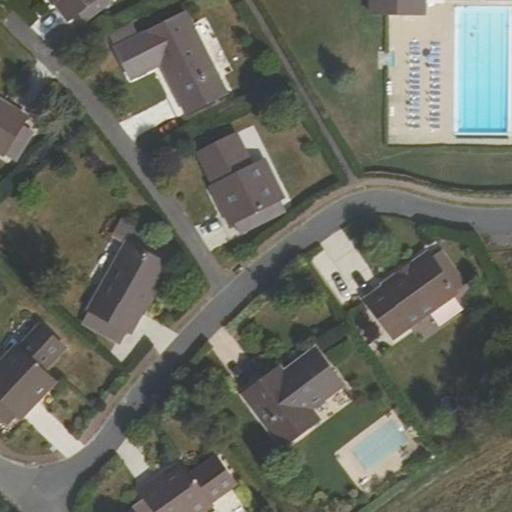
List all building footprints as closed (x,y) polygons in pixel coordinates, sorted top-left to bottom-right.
[(78,14),(94,1),(95,0),(50,0),(68,22),(78,14)] [(105,0),(95,0),(94,1),(101,9),(108,4),(105,0)] [(511,0),(356,0),(356,17),(409,19),(409,0),(440,0),(457,0),(456,0),(471,0),(472,1),(511,0)] [(101,9),(94,1),(78,14),(85,22),(101,9)] [(119,33),(124,44),(116,48),(131,79),(150,69),(145,59),(156,53),(162,64),(187,113),(227,93),(186,13),(138,37),(133,27),(119,33)] [(111,37),(116,48),(124,44),(119,33),(111,37)] [(150,69),(162,64),(156,53),(145,59),(150,69)] [(0,154),(4,157),(28,119),(0,102),(0,154)] [(248,215),(269,205),(279,200),(284,198),(266,160),(254,166),(238,135),(199,154),(214,186),(212,187),(230,224),(236,222),(248,215)] [(284,211),(279,200),(269,205),(274,216),(284,211)] [(253,226),(274,216),(269,205),(248,215),(253,226)] [(240,233),(253,226),(248,215),(236,222),(240,233)] [(158,260),(164,263),(171,248),(136,229),(134,235),(164,249),(158,260)] [(134,235),(129,245),(158,260),(164,249),(134,235)] [(167,264),(164,263),(158,260),(129,245),(125,243),(89,313),(130,334),(167,264)] [(427,250),(443,273),(453,267),(436,244),(427,250)] [(449,281),(443,273),(427,250),(425,248),(363,292),(367,298),(388,328),(389,330),(452,286),(449,281)] [(453,267),(443,273),(449,281),(459,275),(453,267)] [(0,415),(4,420),(12,412),(18,417),(21,420),(40,399),(37,396),(51,381),(44,374),(65,350),(43,329),(21,352),(17,349),(0,366),(0,415)] [(317,351),(285,375),(272,385),(266,377),(244,393),(283,448),(319,422),(311,410),(344,386),(317,351)] [(272,385),(285,375),(279,367),(266,377),(272,385)] [(55,384),(51,381),(37,396),(40,399),(55,384)] [(10,425),(18,417),(12,412),(4,420),(10,425)] [(208,501),(233,482),(214,457),(190,475),(183,466),(164,480),(161,476),(140,492),(147,501),(151,506),(143,511),(202,511),(211,506),(208,501)] [(183,466),(181,462),(161,476),(164,480),(183,466)] [(137,508),(140,511),(143,511),(151,506),(147,501),(137,508)]
